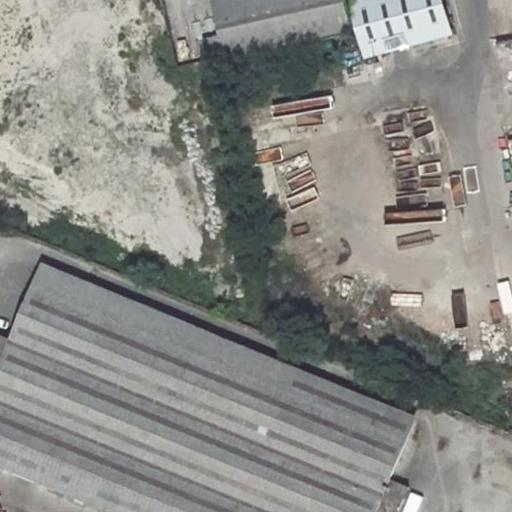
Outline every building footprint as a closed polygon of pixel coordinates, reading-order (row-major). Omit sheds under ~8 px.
[(354,30),(347,0),(212,0),(228,60),(354,30)] [(337,35),(346,66),(453,36),(442,0),(347,0),(354,30),(337,35)] [(299,374),(43,271),(13,342),(268,447),(299,374)] [(268,447),(13,342),(0,337),(0,405),(261,511),(378,511),(416,421),(299,374),(268,447)] [(261,511),(0,405),(0,497),(37,511),(261,511)]
